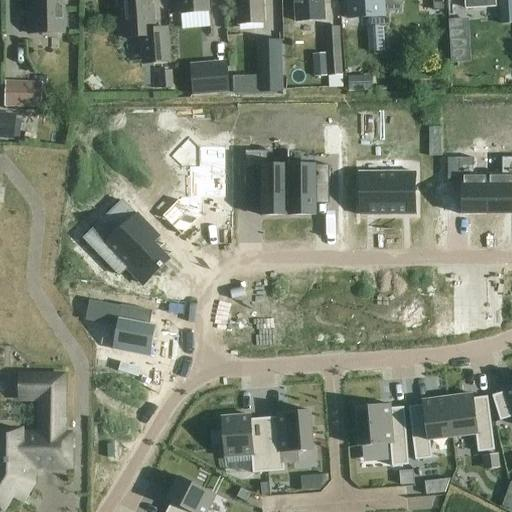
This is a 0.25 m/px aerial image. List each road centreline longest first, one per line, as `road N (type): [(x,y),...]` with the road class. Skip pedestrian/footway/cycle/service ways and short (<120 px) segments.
road 1 (residential): [(195,376),(204,300),(223,271),(239,263),(511,257)]
road 2 (residential): [(195,376),(403,358),(511,338)]
road 3 (residential): [(105,511),(195,376)]
